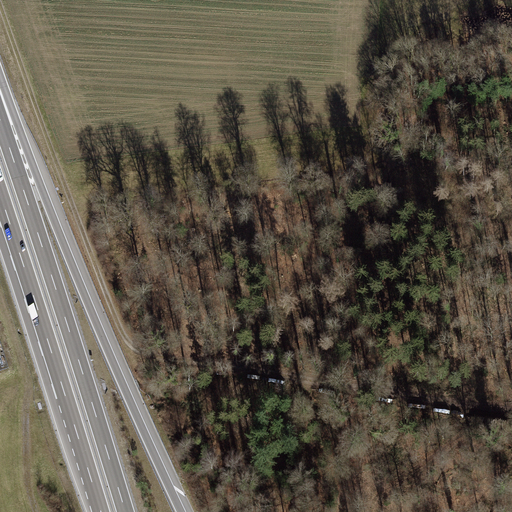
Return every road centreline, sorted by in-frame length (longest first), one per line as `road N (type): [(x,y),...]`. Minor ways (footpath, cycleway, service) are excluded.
road 1 (trunk): [(181,511),(0,91)]
road 2 (trunk): [(126,511),(0,117)]
road 3 (track): [(511,409),(145,352),(122,331)]
road 4 (track): [(0,3),(122,331)]
road 5 (trunk): [(0,192),(101,511)]
road 6 (track): [(0,295),(29,384),(28,484),(36,511)]
